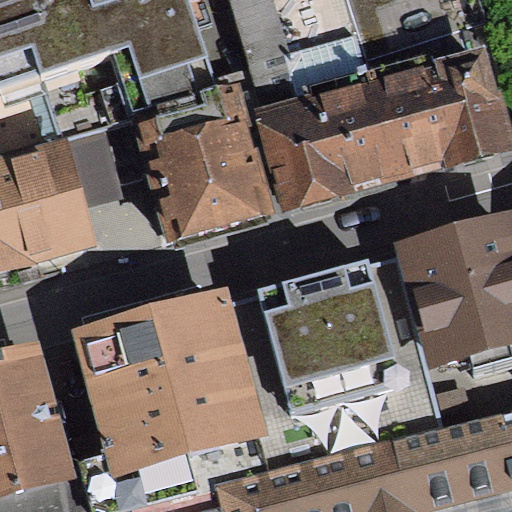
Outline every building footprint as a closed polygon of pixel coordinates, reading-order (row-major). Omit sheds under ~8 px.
[(201,0),(0,0),(0,159),(102,131),(129,123),(218,97),(197,34),(212,29),(201,0)] [(358,32),(347,0),(225,0),(249,69),(221,78),(227,95),(237,92),(250,134),(257,132),(281,219),(404,186),(370,67),(358,32)] [(347,0),(358,32),(370,67),(470,33),(484,28),(474,0),(347,0)] [(370,67),(404,186),(511,156),(511,140),(488,50),(477,53),(470,33),(370,67)] [(129,123),(144,177),(166,252),(275,221),(250,134),(237,92),(227,95),(218,97),(129,123)] [(129,123),(102,131),(118,185),(144,177),(129,123)] [(118,185),(102,131),(0,159),(0,279),(97,251),(85,211),(122,200),(118,185)] [(396,257),(429,374),(511,349),(511,271),(498,224),(497,219),(393,249),(396,257)] [(511,220),(498,224),(511,271),(511,220)] [(396,257),(230,305),(280,477),(475,425),(464,387),(435,395),(429,374),(396,257)] [(73,467),(86,511),(147,511),(280,477),(230,305),(227,292),(70,337),(105,458),(73,467)] [(0,355),(0,511),(86,511),(73,467),(38,345),(0,356),(0,355)] [(434,511),(511,491),(511,414),(475,425),(280,477),(147,511),(434,511)]
